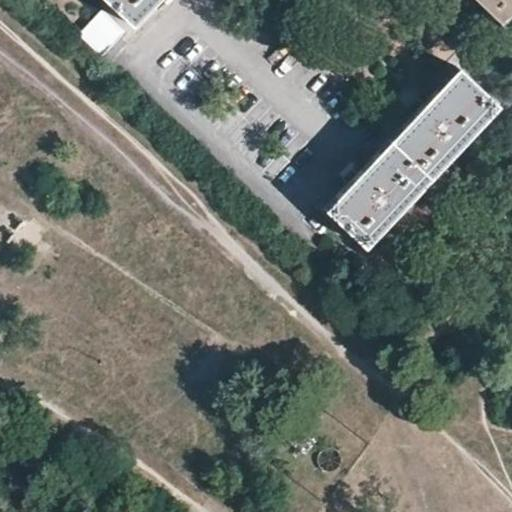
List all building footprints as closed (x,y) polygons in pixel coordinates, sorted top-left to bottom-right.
[(109,0),(131,21),(151,0),(109,0)] [(511,0),(483,0),(501,16),(511,4),(511,0)] [(78,35),(101,59),(128,34),(104,10),(78,35)] [(363,243),(496,103),(457,65),(325,206),(363,243)] [(313,437),(286,415),(275,428),(303,451),(313,439),(313,438),(313,437)] [(331,471),(335,470),(338,467),(340,463),(340,458),(339,454),(333,450),(326,449),(320,452),(316,458),(316,461),(317,464),(318,466),(320,469),(323,471),(327,472),(331,471)]
